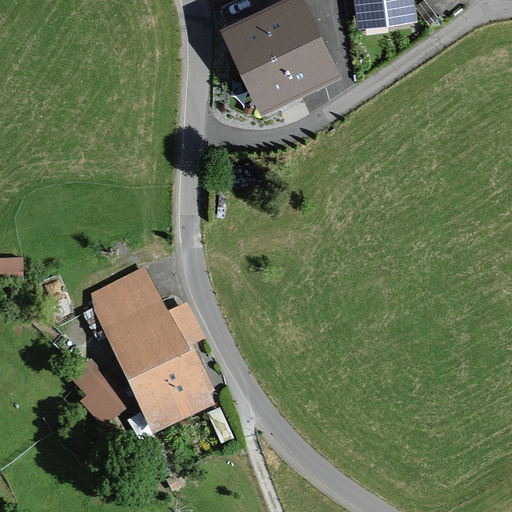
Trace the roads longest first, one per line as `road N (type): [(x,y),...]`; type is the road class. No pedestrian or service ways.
road 1 (unclassified): [(194,142),(186,219),(204,309),(246,387),(288,441),(380,511)]
road 2 (residential): [(511,9),(483,11),(291,139),(194,142)]
road 3 (unclassified): [(192,0),(201,61),(194,142)]
